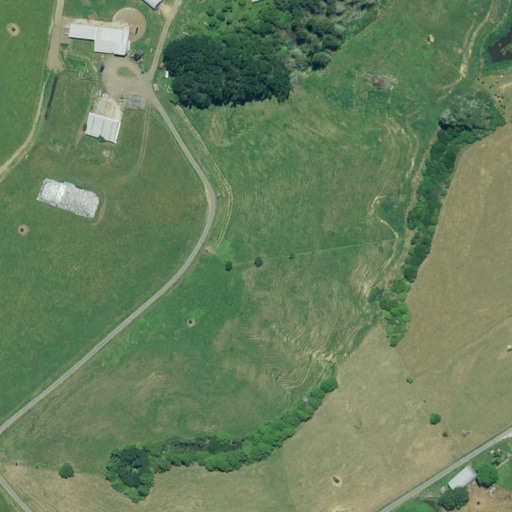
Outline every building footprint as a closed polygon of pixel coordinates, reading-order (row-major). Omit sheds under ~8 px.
[(164,0),(163,0),(145,0),(157,9),(164,0)] [(133,31),(74,24),(72,37),(98,40),(97,51),(130,55),(133,31)] [(165,74),(169,74),(169,73),(173,72),(172,67),(168,67),(168,66),(164,67),(165,74)] [(121,121),(92,112),(85,134),(115,142),(121,121)] [(479,476),(471,466),(452,482),(460,492),(479,476)]
